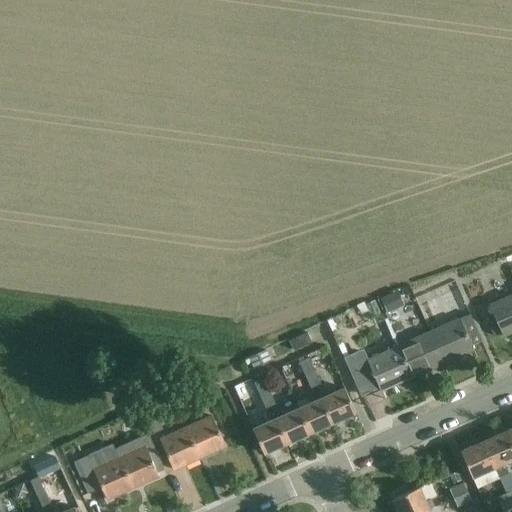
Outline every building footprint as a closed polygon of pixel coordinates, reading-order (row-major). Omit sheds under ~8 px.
[(391,293),(380,298),(387,313),(398,308),(391,293)] [(503,337),(511,332),(511,294),(489,305),(495,318),(496,321),(501,332),(503,337)] [(428,332),(443,363),(474,349),(460,318),(428,332)] [(495,318),(486,322),(492,335),(501,332),(496,321),(495,318)] [(289,340),(293,350),(311,342),(307,332),(289,340)] [(398,345),(411,377),(443,363),(428,332),(398,345)] [(348,356),(344,357),(361,395),(379,387),(380,391),(411,377),(398,345),(368,359),(363,349),(348,356)] [(248,358),(253,368),(271,361),(266,350),(248,358)] [(308,358),(299,362),(305,376),(311,390),(321,385),(315,371),(308,358)] [(253,382),(259,396),(269,391),(263,378),(253,382)] [(344,387),(322,397),(333,422),(355,412),(344,387)] [(276,406),(269,391),(259,396),(266,410),(276,406)] [(299,407),(298,408),(309,432),(309,433),(310,432),(312,431),(333,422),(322,397),(308,403),(299,407)] [(277,417),(275,418),(287,443),(288,442),(289,442),(309,433),(309,432),(298,408),(277,417)] [(163,429),(155,413),(142,419),(150,435),(163,429)] [(185,427),(199,458),(226,446),(212,415),(185,427)] [(253,428),(252,428),(263,453),(264,453),(287,443),(275,418),(253,428)] [(173,470),(199,458),(185,427),(159,438),(173,470)] [(485,440),(483,440),(495,467),(498,476),(498,478),(508,473),(504,463),(511,459),(511,447),(505,431),(485,440)] [(483,440),(460,451),(472,477),(485,472),(495,467),(483,440)] [(160,475),(147,444),(120,456),(133,487),(160,475)] [(87,456),(74,462),(88,493),(101,487),(107,500),(133,487),(120,456),(118,457),(103,464),(98,451),(87,456)] [(55,455),(33,465),(35,467),(38,474),(39,477),(56,469),(61,467),(56,457),(55,455)] [(30,481),(36,494),(44,489),(38,477),(30,481)] [(449,489),(453,498),(468,492),(464,482),(449,489)] [(393,498),(398,511),(418,511),(429,508),(419,486),(393,498)] [(51,505),(44,489),(36,494),(43,509),(51,505)] [(462,505),(472,501),(468,492),(453,498),(457,508),(462,505)] [(497,497),(503,511),(511,507),(511,505),(506,493),(497,497)] [(476,511),(472,501),(462,505),(465,511),(476,511)]
